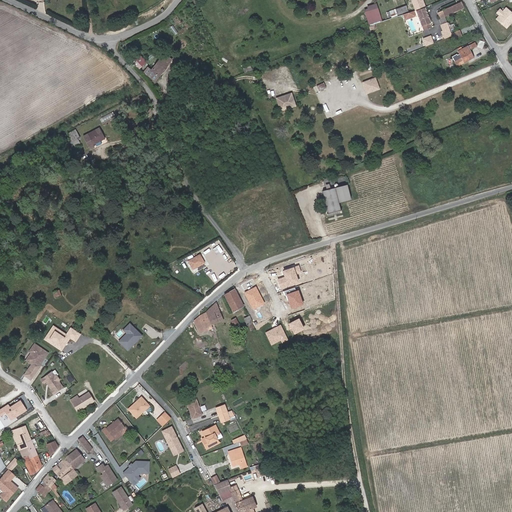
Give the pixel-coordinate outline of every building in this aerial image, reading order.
[(413,0),(417,10),(418,10),(425,7),(427,7),(424,0),(413,0)] [(446,13),(447,16),(466,7),(463,1),(445,10),(446,13)] [(369,24),(383,20),(377,3),(364,7),(369,24)] [(425,28),(434,25),(427,7),(425,7),(418,10),(417,10),(425,28)] [(511,21),(511,13),(506,8),(502,12),(499,15),(496,19),(506,28),(511,21)] [(405,15),(406,20),(417,16),(415,11),(405,15)] [(449,35),(454,32),(450,22),(446,24),(448,28),(446,29),(449,35)] [(463,30),(456,34),(456,35),(457,39),(465,35),(463,30)] [(426,46),(434,43),(432,35),(423,37),(426,46)] [(475,59),(470,52),(477,48),(474,45),(460,54),(463,59),(456,63),(460,69),(475,59)] [(134,58),(142,67),(148,61),(140,52),(134,58)] [(172,63),(164,57),(152,71),(149,69),(145,74),(155,83),(172,63)] [(363,81),(367,94),(381,89),(376,76),(363,81)] [(277,96),(279,110),(296,107),(294,93),(277,96)] [(88,133),(90,137),(97,132),(96,128),(88,133)] [(105,138),(101,129),(97,132),(90,137),(93,144),(105,138)] [(77,131),(70,135),(74,144),(79,142),(78,138),(80,137),(77,131)] [(331,214),(343,210),(341,203),(353,199),(348,184),(332,189),(328,190),(324,192),(331,214)] [(201,253),(187,260),(192,270),(206,263),(201,253)] [(236,288),(225,293),(234,309),(244,304),(236,288)] [(207,312),(212,323),(224,318),(217,302),(209,306),(206,309),(207,312)] [(199,329),(212,323),(207,312),(199,316),(195,320),(199,329)] [(131,323),(125,330),(128,333),(130,335),(122,343),(128,349),(133,344),(134,344),(141,338),(134,331),(137,329),(131,323)] [(44,339),(63,350),(70,338),(76,341),(81,333),(70,326),(67,333),(53,324),(44,339)] [(143,335),(137,329),(134,331),(141,338),(143,335)] [(120,341),(122,343),(130,335),(128,333),(120,341)] [(26,374),(32,378),(42,363),(41,363),(48,351),(35,342),(32,347),(36,350),(30,360),(33,362),(26,374)] [(27,359),(30,360),(36,350),(32,347),(30,350),(32,351),(27,359)] [(53,371),(42,378),(45,382),(47,380),(53,389),(52,389),(54,393),(64,386),(59,380),(60,378),(57,374),(55,374),(53,371)] [(76,395),(70,398),(77,409),(95,398),(91,392),(84,396),(83,394),(78,397),(76,395)] [(148,404),(141,397),(129,408),(136,416),(148,404)] [(195,397),(186,400),(191,416),(200,412),(195,397)] [(224,405),(215,407),(218,414),(226,411),(224,405)] [(229,418),(226,411),(218,414),(220,421),(229,418)] [(165,412),(159,418),(164,424),(171,418),(165,412)] [(110,439),(114,437),(111,434),(123,425),(117,417),(105,427),(105,426),(102,428),(110,439)] [(201,436),(208,444),(212,438),(214,437),(213,433),(217,431),(213,423),(200,429),(203,435),(201,436)] [(11,429),(22,455),(23,455),(30,470),(34,468),(35,469),(40,464),(33,446),(36,445),(32,436),(29,437),(24,424),(17,427),(17,426),(11,429)] [(126,429),(123,425),(111,434),(114,437),(114,438),(126,429)] [(171,427),(162,431),(167,441),(168,440),(173,451),(181,448),(180,447),(171,427)] [(208,444),(201,436),(199,437),(204,446),(207,445),(208,444)] [(212,438),(208,444),(207,445),(216,440),(214,437),(212,438)] [(89,447),(84,439),(79,443),(85,451),(89,447)] [(52,440),(46,442),(51,450),(56,447),(52,440)] [(168,440),(167,441),(173,455),(182,451),(181,448),(173,451),(168,440)] [(238,446),(231,449),(233,453),(227,455),(231,465),(236,463),(237,468),(244,465),(238,446)] [(70,451),(65,456),(73,467),(84,457),(76,447),(70,451)] [(30,470),(23,455),(22,455),(30,472),(35,469),(34,468),(30,470)] [(65,456),(52,465),(64,482),(77,473),(73,467),(65,456)] [(140,471),(148,472),(149,460),(135,459),(132,462),(129,464),(122,470),(130,479),(140,471)] [(102,461),(96,465),(98,468),(100,467),(103,471),(101,472),(107,482),(116,476),(107,462),(104,464),(102,461)] [(264,465),(258,467),(260,473),(266,471),(264,465)] [(9,468),(0,478),(0,486),(5,490),(1,494),(8,499),(19,486),(12,481),(11,482),(9,480),(16,473),(11,469),(9,468)] [(43,478),(47,481),(52,476),(47,471),(42,477),(43,478)] [(215,474),(208,477),(211,484),(218,481),(215,474)] [(52,476),(47,481),(49,484),(55,478),(52,476)] [(43,478),(42,477),(42,478),(35,486),(44,493),(51,485),(49,484),(47,481),(43,478)] [(254,511),(251,506),(247,496),(241,498),(235,486),(234,483),(227,487),(224,481),(224,479),(211,484),(216,494),(217,494),(229,488),(232,494),(239,511),(243,510),(243,511),(254,511)] [(112,490),(123,507),(131,501),(120,484),(112,490)] [(229,488),(217,494),(220,500),(232,494),(229,488)] [(247,496),(251,506),(253,505),(255,505),(250,494),(247,496)] [(59,511),(50,497),(38,504),(42,511),(47,510),(48,511),(59,511)] [(99,511),(94,502),(85,507),(87,511),(99,511)] [(206,511),(201,502),(194,506),(196,511),(206,511)]
